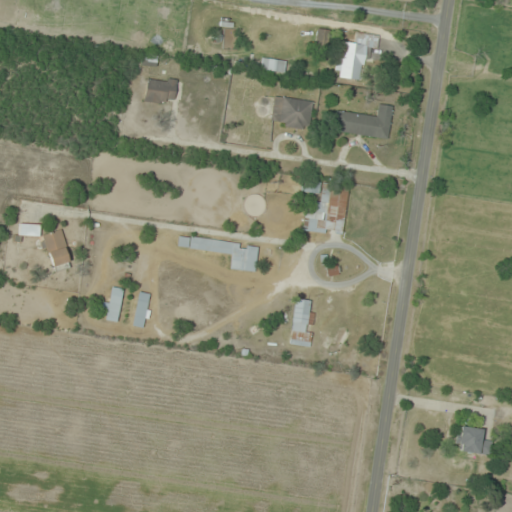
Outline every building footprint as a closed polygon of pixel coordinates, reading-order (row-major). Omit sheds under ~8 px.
[(340,2),(348,4),(349,0),(329,0),(327,12),(337,14),(340,2)] [(327,51),(328,29),(315,29),(314,51),(327,51)] [(365,46),(376,48),(378,35),(356,32),(354,43),(341,41),(336,78),(360,81),(365,46)] [(171,105),(176,81),(146,75),(142,100),(171,105)] [(312,101),(272,95),(268,125),(308,131),(312,101)] [(387,139),(391,106),(374,104),(373,115),(335,111),(332,132),(387,139)] [(320,201),(305,200),(302,230),(343,234),(347,185),(321,182),(320,201)] [(302,190),(318,191),(318,184),(302,183),(302,190)] [(38,224),(19,224),(19,235),(38,235),(38,224)] [(70,262),(59,230),(41,235),(52,268),(70,262)] [(257,245),(178,235),(176,246),(231,253),(229,268),(254,272),(257,245)] [(116,322),(122,289),(111,287),(105,320),(116,322)] [(146,327),(150,293),(136,291),(132,326),(146,327)] [(314,300),(294,298),(289,344),(309,346),(314,300)] [(491,440),(481,439),(482,429),(458,427),(455,451),(489,454),(491,440)]
